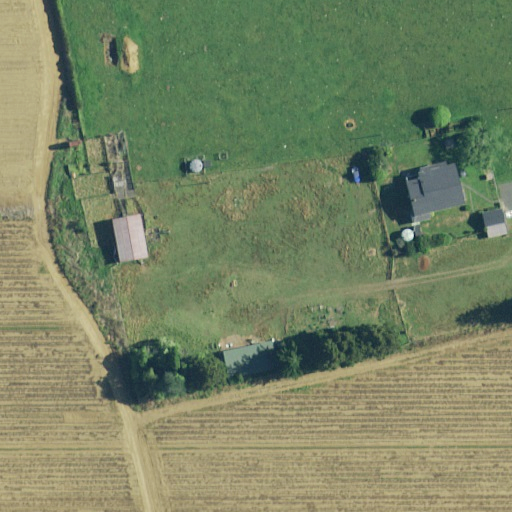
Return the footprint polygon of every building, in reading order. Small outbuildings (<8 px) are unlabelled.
[(465,204),(455,163),(418,172),(419,175),(405,178),(416,221),(428,218),(426,213),(465,204)] [(508,233),(502,207),(482,212),(488,237),(508,233)] [(148,257),(142,214),(114,218),(120,261),(148,257)] [(371,253),(369,243),(350,246),(352,257),(371,253)] [(278,368),(273,342),(224,351),(229,377),(278,368)]
